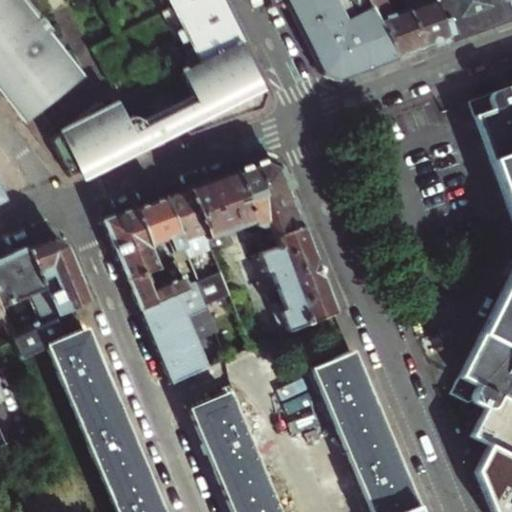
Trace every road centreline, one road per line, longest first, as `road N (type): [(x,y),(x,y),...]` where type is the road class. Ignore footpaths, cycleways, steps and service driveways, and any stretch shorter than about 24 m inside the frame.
road 1 (residential): [(300,119),(457,511)]
road 2 (residential): [(68,199),(201,511)]
road 3 (residential): [(300,119),(68,199)]
road 4 (residential): [(511,42),(300,119)]
road 5 (residential): [(247,0),(300,119)]
